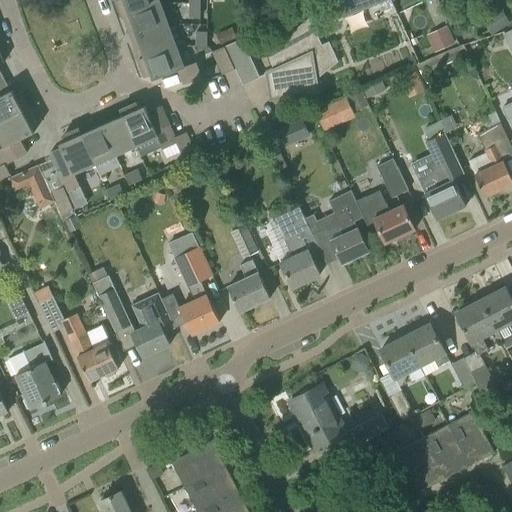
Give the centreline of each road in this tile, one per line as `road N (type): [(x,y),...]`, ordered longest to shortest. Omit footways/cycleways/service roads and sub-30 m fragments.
road 1 (unclassified): [(226,379),(261,346),(511,228)]
road 2 (residential): [(92,0),(114,78),(102,92),(65,105),(44,94),(6,0)]
road 3 (unclassified): [(0,481),(183,391),(226,379)]
road 4 (residential): [(294,511),(226,379)]
